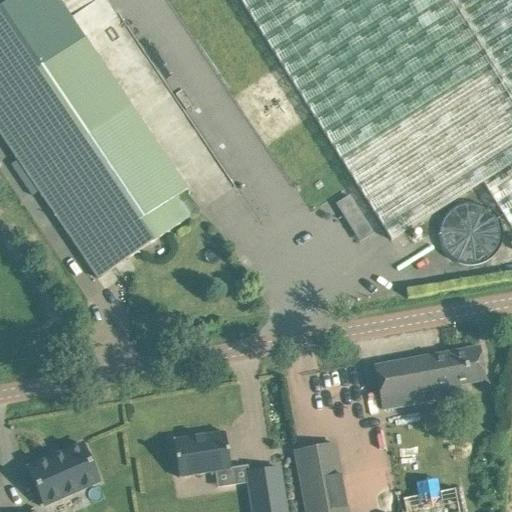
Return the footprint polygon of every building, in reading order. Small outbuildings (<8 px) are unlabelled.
[(10,0),(0,7),(0,134),(28,175),(98,279),(113,269),(99,248),(114,238),(128,259),(188,218),(174,198),(186,190),(70,18),(5,62),(0,54),(0,36),(54,0),(10,0)] [(511,0),(233,0),(388,244),(483,182),(511,228),(511,0)] [(349,197),(336,205),(360,242),(373,233),(349,197)] [(406,282),(397,283),(398,293),(407,291),(406,282)] [(485,380),(479,348),(375,367),(383,410),(460,396),(458,385),(485,380)] [(247,473),(248,473),(247,466),(230,469),(224,432),(178,440),(173,441),(179,478),(215,472),(218,488),(249,483),(247,473)] [(349,511),(336,442),(293,450),(304,511),(349,511)] [(28,469),(44,506),(99,482),(83,445),(28,469)] [(285,511),(279,469),(248,473),(247,473),(249,483),(253,511),(285,511)]
